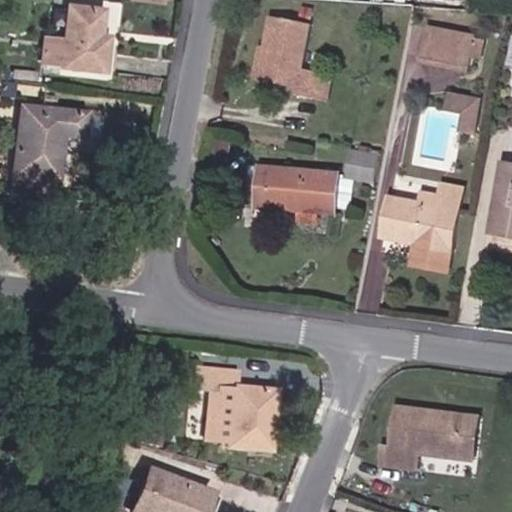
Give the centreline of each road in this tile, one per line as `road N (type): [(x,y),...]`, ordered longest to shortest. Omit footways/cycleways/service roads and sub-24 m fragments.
road 1 (residential): [(215,0),(167,230),(177,296)]
road 2 (residential): [(177,296),(198,308),(364,336)]
road 3 (residential): [(304,511),(364,336)]
road 4 (residential): [(0,290),(152,310),(177,296)]
road 5 (residential): [(364,336),(511,356)]
